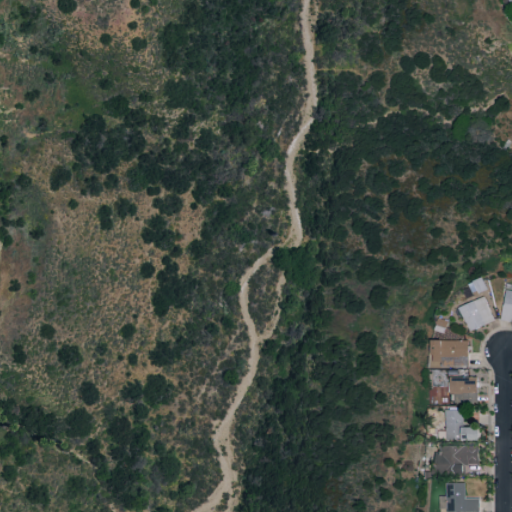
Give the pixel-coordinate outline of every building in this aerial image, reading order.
[(501,320),(511,320),(511,291),(504,290),(501,320)] [(460,307),(470,331),(495,320),(485,296),(460,307)] [(469,367),(469,340),(434,340),(433,366),(469,367)] [(456,403),(479,402),(478,376),(453,377),(453,393),(456,393),(456,403)] [(447,440),(478,440),(479,427),(465,427),(465,410),(448,410),(447,440)] [(479,445),(445,446),(445,454),(436,454),(436,476),(464,476),(464,464),(479,464),(479,445)] [(466,483),(448,482),(448,496),(441,495),(441,511),(480,511),(480,499),(466,499),(466,483)]
